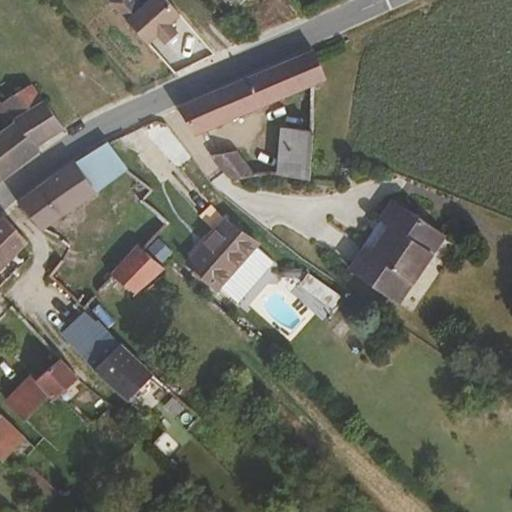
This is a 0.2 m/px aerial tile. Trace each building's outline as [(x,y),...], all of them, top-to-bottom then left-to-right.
[(164,25),(175,15),(163,0),(146,0),(135,10),(126,0),(108,0),(105,3),(142,44),(153,35),(161,44),(172,34),(164,25)] [(191,134),(321,78),(312,51),(172,111),(191,134)] [(0,177),(36,149),(33,145),(61,128),(24,83),(0,99),(0,127),(1,128),(0,128),(0,177)] [(306,178),(309,130),(279,131),(275,176),(306,178)] [(122,170),(102,143),(87,151),(71,162),(92,191),(122,170)] [(253,179),(234,154),(211,153),(213,158),(232,182),(253,179)] [(92,191),(71,162),(18,199),(40,226),(92,191)] [(166,225),(128,187),(105,213),(140,246),(144,250),(166,225)] [(439,236),(395,202),(360,246),(363,249),(348,270),(390,302),(439,236)] [(0,267),(27,239),(1,215),(0,216),(0,267)] [(255,246),(258,242),(226,222),(187,264),(217,290),(219,288),(255,246)] [(165,268),(144,250),(140,246),(118,272),(139,289),(165,268)] [(241,306),(277,263),(255,246),(219,288),(241,306)] [(54,280),(66,265),(61,259),(48,274),(54,280)] [(315,274),(297,291),(322,319),(341,302),(315,274)] [(84,308),(94,299),(87,293),(79,304),(84,308)] [(94,344),(107,330),(85,310),(61,333),(93,368),(104,355),(96,348),(94,344)] [(153,371),(107,330),(94,344),(96,348),(104,355),(93,368),(126,399),(153,371)] [(53,402),(81,376),(62,358),(36,384),(49,397),(53,402)] [(25,421),(49,397),(36,384),(32,380),(8,404),(25,421)] [(0,461),(15,447),(22,440),(0,418),(0,461)] [(134,478),(159,454),(150,445),(151,444),(141,435),(116,459),(134,478)] [(138,508),(82,440),(61,457),(106,511),(147,511),(142,505),(138,508)] [(0,467),(45,507),(66,475),(43,450),(25,468),(21,464),(26,457),(15,447),(0,461),(0,467)]
